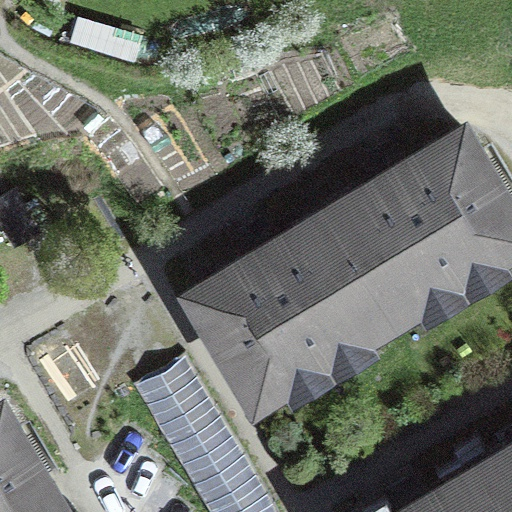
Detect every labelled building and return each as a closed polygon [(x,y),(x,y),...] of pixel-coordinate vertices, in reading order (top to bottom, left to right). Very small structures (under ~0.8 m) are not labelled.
[(511,209),(462,127),(328,208),(392,313),(511,241),(511,209)] [(328,208),(194,288),(258,394),(392,313),(328,208)] [(185,355),(134,385),(210,511),(277,511),(185,355)] [(0,405),(0,511),(57,511),(62,509),(0,405)] [(511,511),(511,443),(480,463),(508,511),(511,511)] [(508,511),(480,463),(398,511),(508,511)]
